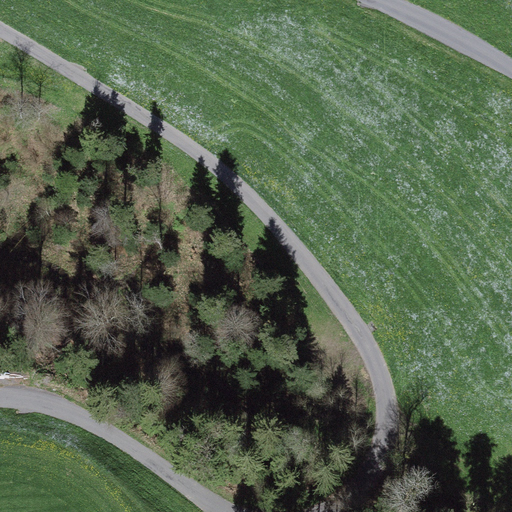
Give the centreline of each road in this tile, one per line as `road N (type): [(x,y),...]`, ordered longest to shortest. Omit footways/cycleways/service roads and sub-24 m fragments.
road 1 (residential): [(0,29),(221,170),(260,206),(347,316),(386,398),(386,440),(355,487),(324,511)]
road 2 (residential): [(227,511),(77,415),(32,400),(0,400)]
road 3 (residential): [(511,68),(378,0)]
